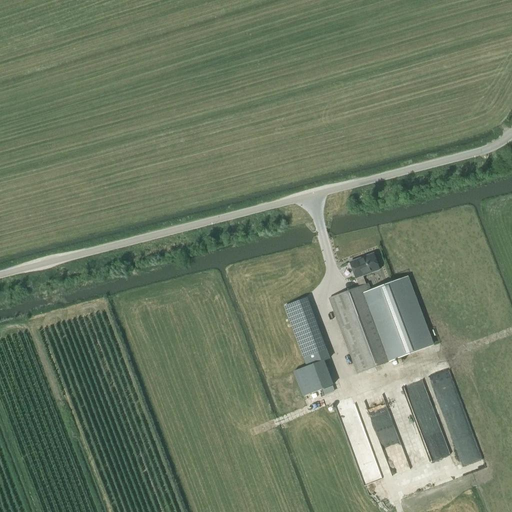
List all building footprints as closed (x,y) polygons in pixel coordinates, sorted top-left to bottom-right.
[(362,276),(379,270),(373,254),(350,262),(356,279),(359,287),(329,299),(357,374),(396,359),(370,291),(368,284),(366,285),(362,276)] [(396,359),(431,346),(406,278),(370,291),(396,359)] [(329,358),(307,299),(284,307),(307,367),(294,372),(303,396),(333,385),(324,360),(329,358)] [(482,460),(471,425),(451,432),(462,466),(482,460)] [(364,485),(383,479),(376,460),(358,467),(364,485)]
